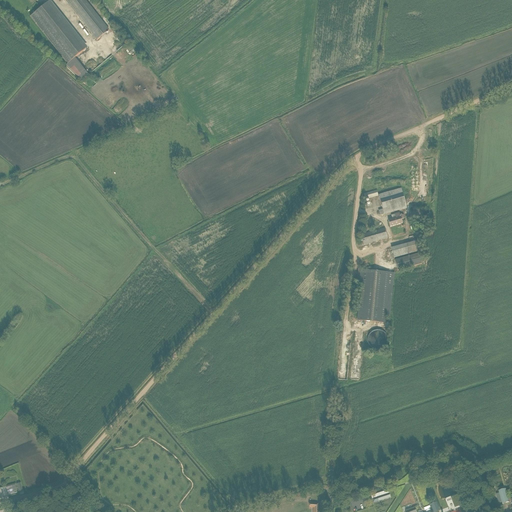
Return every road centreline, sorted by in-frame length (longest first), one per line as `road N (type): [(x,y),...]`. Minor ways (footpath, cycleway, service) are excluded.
road 1 (track): [(0,503),(67,480),(212,314)]
road 2 (track): [(0,184),(75,157),(212,314)]
road 3 (track): [(212,314),(355,157)]
road 4 (track): [(355,157),(511,85)]
road 5 (track): [(355,157),(353,249),(412,238)]
